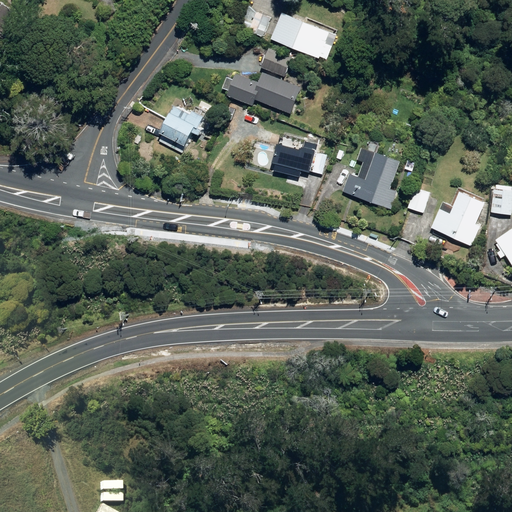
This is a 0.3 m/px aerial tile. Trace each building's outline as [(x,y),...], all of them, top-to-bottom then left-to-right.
[(0,0),(0,42),(6,33),(7,34),(20,12),(0,0)] [(251,31),(265,36),(273,17),(259,11),(251,31)] [(275,39),(323,58),(333,32),(286,12),(275,39)] [(296,58),(271,47),(262,65),(287,77),(296,58)] [(258,100),(293,113),(304,87),(266,72),(262,82),(239,73),(230,95),(256,105),(258,100)] [(165,134),(191,146),(197,133),(204,136),(206,130),(203,129),(209,116),(197,111),(196,114),(179,106),(165,134)] [(282,144),(274,173),(291,177),(291,174),(303,177),(304,173),(316,176),(318,165),(316,164),(319,150),(307,147),(306,150),(282,144)] [(361,196),(393,207),(399,189),(393,186),(403,158),(378,149),(361,196)] [(408,161),(414,164),(417,156),(410,154),(408,161)] [(492,189),(495,190),(493,210),(511,212),(511,183),(494,181),(492,189)] [(410,206),(425,211),(432,191),(416,186),(410,206)] [(433,225),(473,244),(483,224),(478,222),(488,200),(464,188),(453,210),(442,205),(433,225)] [(508,253),(511,259),(511,227),(497,237),(500,241),(498,243),(502,249),(499,251),(503,256),(508,253)]
